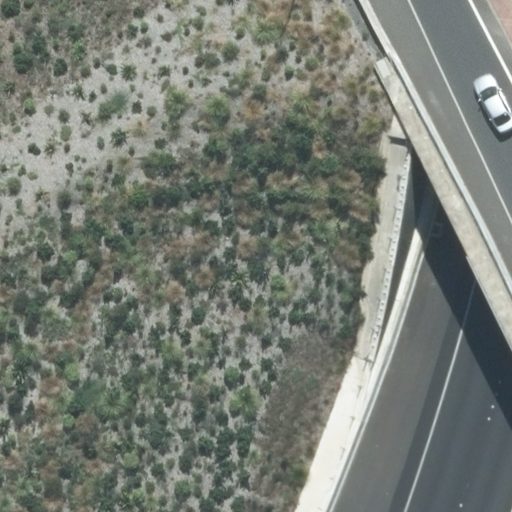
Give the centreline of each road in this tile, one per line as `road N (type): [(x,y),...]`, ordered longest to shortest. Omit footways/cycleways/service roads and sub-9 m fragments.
road 1 (motorway): [(511,264),(445,511)]
road 2 (motorway): [(511,125),(444,0)]
